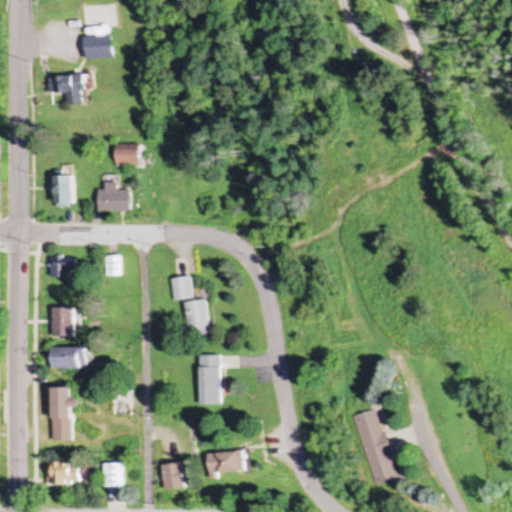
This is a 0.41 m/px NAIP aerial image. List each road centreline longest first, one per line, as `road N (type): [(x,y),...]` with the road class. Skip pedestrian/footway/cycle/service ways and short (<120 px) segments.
road 1 (tertiary): [(19,511),(23,0)]
road 2 (residential): [(338,511),(296,457),(284,359),(263,286),(246,258)]
road 3 (residential): [(0,233),(203,236),(246,258)]
